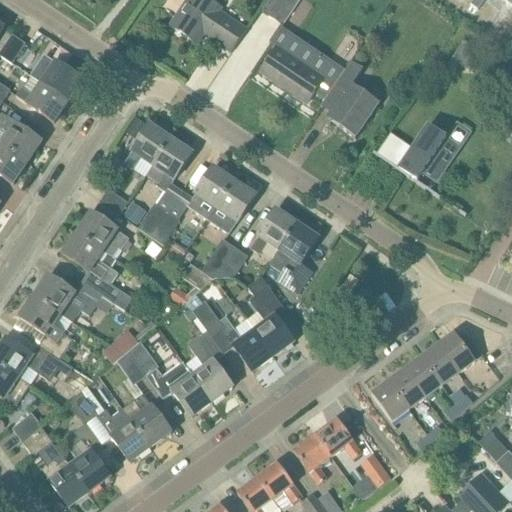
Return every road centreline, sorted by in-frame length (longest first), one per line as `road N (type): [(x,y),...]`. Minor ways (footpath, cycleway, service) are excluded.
road 1 (residential): [(133,511),(414,314),(434,285)]
road 2 (residential): [(434,285),(405,255),(134,76)]
road 3 (residential): [(0,267),(134,76)]
road 4 (residential): [(134,76),(18,0)]
